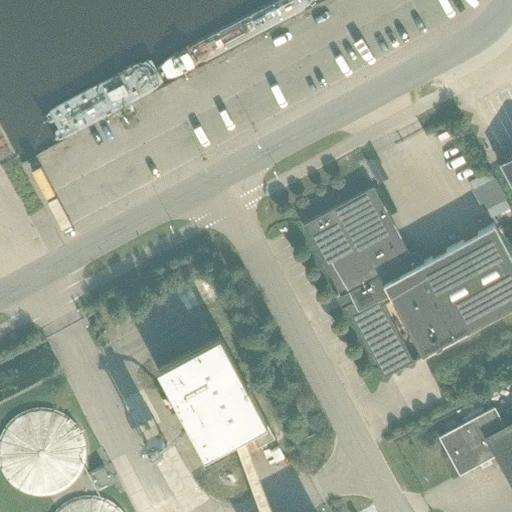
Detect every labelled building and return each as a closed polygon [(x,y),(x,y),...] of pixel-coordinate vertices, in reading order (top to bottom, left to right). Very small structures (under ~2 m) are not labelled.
[(511,154),(499,162),(511,185),(511,154)] [(511,306),(511,255),(495,224),(424,262),(416,253),(412,255),(373,186),(303,226),(387,376),(511,306)] [(153,383),(203,485),(276,449),(263,423),(258,425),(220,350),(153,383)] [(50,399),(0,436),(0,462),(37,510),(99,463),(50,399)] [(511,418),(503,423),(494,406),(440,436),(459,472),(494,453),(511,485),(511,418)] [(119,511),(108,488),(58,511),(119,511)]
